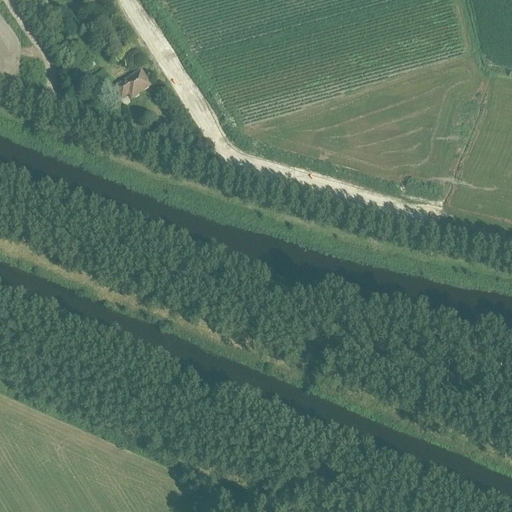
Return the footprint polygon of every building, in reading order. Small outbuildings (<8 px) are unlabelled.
[(101,0),(88,0),(96,12),(105,6),(101,0)] [(111,0),(105,0),(111,10),(116,7),(111,0)] [(82,44),(74,48),(78,56),(75,58),(77,60),(74,61),(78,68),(80,66),(85,73),(96,66),(91,57),(90,58),(82,44)] [(128,55),(120,60),(124,65),(131,61),(128,55)] [(141,70),(114,88),(122,100),(129,95),(132,99),(139,96),(139,94),(151,86),(141,70)] [(90,78),(81,83),(90,96),(111,82),(104,71),(91,79),(90,78)]
